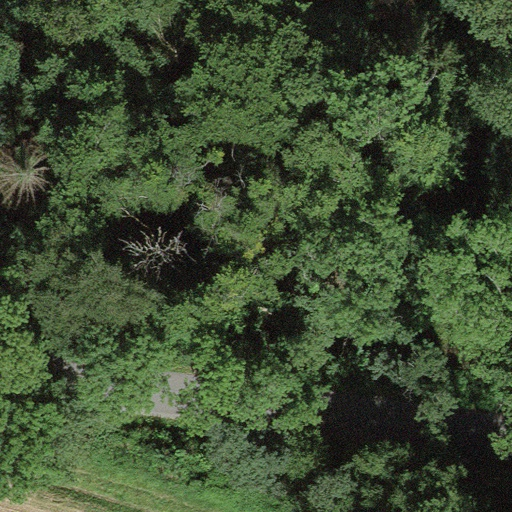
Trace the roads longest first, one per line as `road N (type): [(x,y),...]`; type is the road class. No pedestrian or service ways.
road 1 (unclassified): [(0,373),(511,417)]
road 2 (track): [(110,0),(511,170)]
